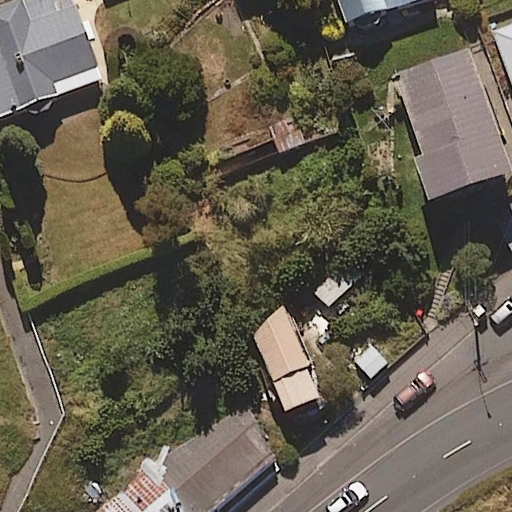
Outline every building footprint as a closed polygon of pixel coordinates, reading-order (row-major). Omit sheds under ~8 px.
[(75,0),(18,0),(0,7),(0,118),(105,78),(75,0)] [(423,0),(339,0),(349,26),(423,0)] [(511,25),(496,32),(511,74),(511,25)] [(511,171),(511,157),(471,47),(394,76),(440,198),(511,171)] [(310,292),(330,312),(364,278),(345,258),(310,292)] [(327,396),(285,309),(246,328),(289,415),(327,396)] [(352,364),(373,384),(400,354),(379,335),(352,364)] [(95,511),(213,511),(280,462),(237,405),(95,511)]
